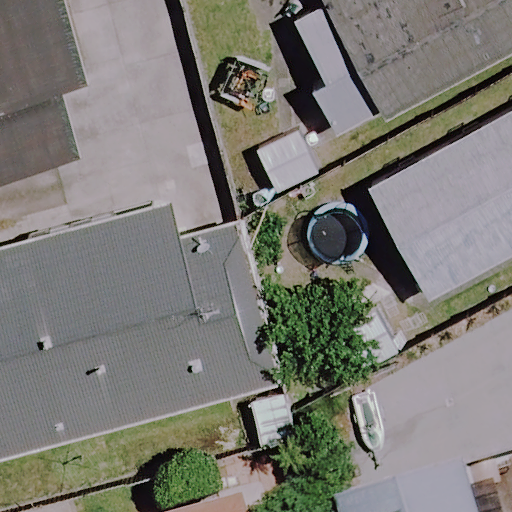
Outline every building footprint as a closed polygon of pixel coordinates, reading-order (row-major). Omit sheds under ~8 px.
[(0,0),(0,176),(76,156),(56,87),(80,80),(57,0),(0,0)] [(511,52),(511,0),(313,0),(320,14),(290,30),(349,140),(511,52)] [(511,255),(511,107),(366,187),(428,301),(511,255)] [(0,460),(270,391),(220,195),(0,251),(0,460)] [(483,511),(469,466),(340,506),(342,511),(483,511)]
